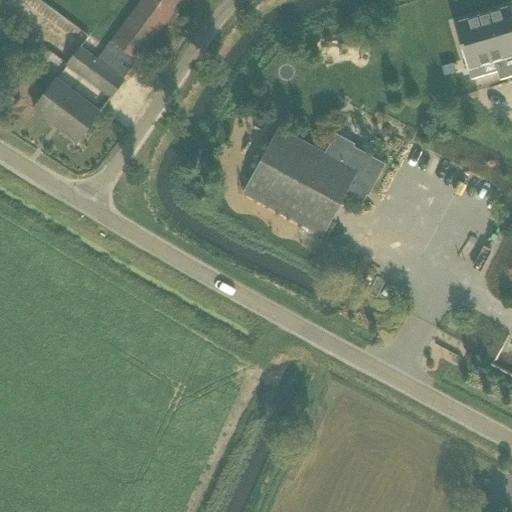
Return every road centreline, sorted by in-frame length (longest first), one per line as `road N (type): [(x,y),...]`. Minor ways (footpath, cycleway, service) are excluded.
road 1 (unclassified): [(511,443),(92,210)]
road 2 (unclassified): [(92,210),(234,0)]
road 3 (track): [(254,511),(330,345)]
